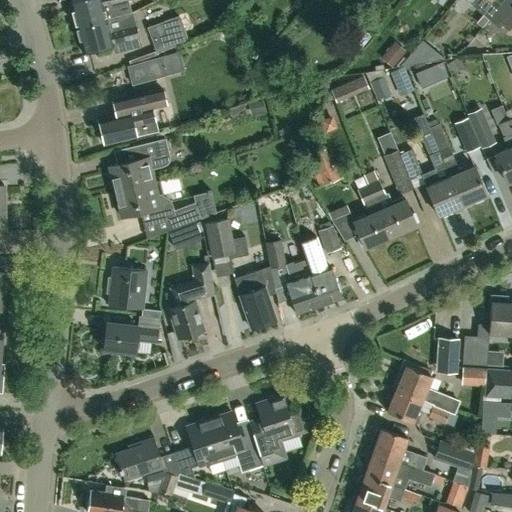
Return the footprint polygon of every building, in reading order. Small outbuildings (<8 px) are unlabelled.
[(76,28),(106,20),(131,14),(127,1),(126,0),(77,0),(69,2),(76,28)] [(489,20),(505,0),(475,0),(471,5),(489,20)] [(511,5),(505,0),(489,20),(499,28),(501,25),(508,31),(511,26),(511,5)] [(137,39),(131,14),(106,20),(76,28),(82,53),(110,46),(125,42),(137,39)] [(157,53),(187,40),(182,26),(183,26),(180,15),(147,27),(157,53)] [(137,39),(125,42),(127,50),(139,47),(137,39)] [(413,55),(414,64),(438,60),(436,51),(413,55)] [(132,85),(165,75),(160,57),(126,66),(132,85)] [(400,95),(413,90),(403,66),(390,72),(400,95)] [(344,107),(376,93),(369,77),(337,90),(344,107)] [(151,109),(167,105),(163,87),(112,99),(116,115),(98,119),(104,144),(148,133),(146,122),(154,120),(151,109)] [(470,122),(479,144),(481,148),(496,142),(481,107),(466,114),(470,122)] [(429,127),(426,120),(425,118),(415,122),(419,132),(428,155),(430,155),(435,167),(432,169),(437,182),(427,186),(439,216),(462,206),(429,127)] [(455,124),(466,150),(478,145),(467,119),(455,124)] [(511,128),(508,119),(498,123),(503,137),(502,137),(508,150),(496,156),(508,184),(510,183),(511,185),(511,184),(511,128)] [(429,127),(462,206),(487,196),(475,166),(460,173),(449,147),(439,123),(429,127)] [(115,191),(153,182),(150,170),(162,167),(167,165),(169,162),(169,157),(166,139),(132,146),(135,160),(109,166),(115,191)] [(398,149),(411,179),(422,175),(411,149),(408,142),(397,147),(398,149)] [(320,173),(333,167),(325,149),(312,154),(320,173)] [(410,179),(411,179),(398,149),(384,154),(401,193),(413,187),(410,179)] [(153,182),(115,191),(120,216),(148,210),(150,219),(165,215),(170,229),(183,224),(195,220),(200,218),(195,203),(173,211),(169,201),(160,196),(157,196),(153,182)] [(377,183),(367,187),(373,201),(375,200),(384,196),(378,182),(377,183)] [(362,205),(373,201),(367,187),(356,191),(362,205)] [(384,196),(375,200),(390,236),(417,225),(406,199),(402,201),(401,198),(391,203),(387,195),(384,196)] [(354,222),(364,248),(390,236),(375,200),(373,201),(362,205),(367,216),(365,217),(364,215),(354,219),(354,221),(354,222)] [(195,220),(183,224),(190,242),(201,237),(195,220)] [(232,240),(228,220),(205,225),(210,249),(206,250),(207,257),(211,256),(215,276),(233,272),(230,258),(248,255),(247,251),(244,238),(232,240)] [(340,248),(332,225),(317,230),(325,253),(340,248)] [(320,305),(340,298),(341,297),(331,267),(327,268),(316,237),(298,243),(304,258),(320,305)] [(269,268),(285,265),(280,239),(265,242),(269,268)] [(290,299),(295,314),(320,305),(304,258),(292,262),(298,280),(286,284),(290,299)] [(197,300),(213,294),(208,262),(190,266),(193,279),(187,281),(188,282),(171,287),(177,306),(168,308),(178,339),(203,331),(199,318),(203,316),(197,300)] [(142,309),(146,270),(112,266),(111,278),(108,277),(106,293),(109,293),(108,305),(127,307),(141,309),(142,309)] [(250,329),(276,320),(265,287),(262,286),(258,272),(234,280),(250,329)] [(511,302),(491,302),(489,343),(511,344),(511,302)] [(160,311),(142,309),(141,309),(140,314),(138,314),(138,316),(159,318),(160,311)] [(136,339),(156,341),(159,318),(138,316),(137,325),(106,321),(103,349),(134,352),(136,339)] [(487,366),(489,338),(465,336),(463,364),(487,366)] [(440,338),(437,370),(457,372),(460,340),(440,338)] [(401,379),(397,387),(426,400),(426,401),(432,404),(449,411),(454,413),(460,399),(428,386),(433,376),(422,371),(423,368),(405,360),(398,375),(401,379)] [(510,398),(511,371),(511,369),(486,368),(484,396),(510,398)] [(422,409),(426,401),(426,400),(397,387),(387,411),(416,423),(422,409)] [(261,416),(248,420),(254,438),(263,465),(286,457),(280,439),(305,430),(298,410),(288,413),(282,396),(257,404),(261,416)] [(510,403),(499,402),(482,401),(481,415),(496,416),(509,416),(510,403)] [(445,422),(449,411),(432,404),(427,415),(444,422),(445,422)] [(209,420),(222,459),(235,454),(240,472),(263,465),(254,438),(242,442),(232,412),(209,420)] [(196,478),(192,467),(200,464),(200,466),(222,459),(209,420),(188,427),(194,445),(173,452),(179,473),(196,478)] [(373,451),(411,465),(416,466),(420,455),(403,449),(407,437),(381,428),(380,430),(378,429),(376,431),(373,440),(374,442),(376,443),(373,451)] [(124,480),(163,468),(154,438),(141,442),(142,445),(116,453),(124,480)] [(440,441),(434,457),(468,469),(474,453),(440,441)] [(485,468),(490,444),(478,442),(474,466),(485,468)] [(411,465),(373,451),(365,475),(404,489),(408,478),(430,485),(434,473),(416,466),(411,465)] [(170,494),(176,476),(164,472),(157,490),(170,494)] [(196,478),(179,473),(175,486),(201,494),(202,494),(205,482),(196,478)] [(360,489),(357,497),(384,507),(387,496),(399,500),(399,499),(417,505),(421,495),(404,489),(365,475),(364,476),(362,475),(360,477),(357,485),(358,488),(360,489)] [(205,481),(205,482),(202,494),(229,504),(233,491),(205,481)] [(157,490),(160,482),(147,484),(148,491),(157,493),(157,490)] [(450,505),(467,510),(474,488),(457,483),(450,505)] [(89,492),(86,511),(136,511),(137,511),(139,511),(147,511),(149,500),(123,496),(124,489),(107,486),(106,494),(89,492)] [(491,496),(474,491),(467,511),(479,511),(482,505),(488,507),(489,504),(493,505),(495,496),(492,495),(491,496)] [(381,511),(384,507),(357,497),(354,507),(352,506),(349,507),(347,511),(381,511)]
